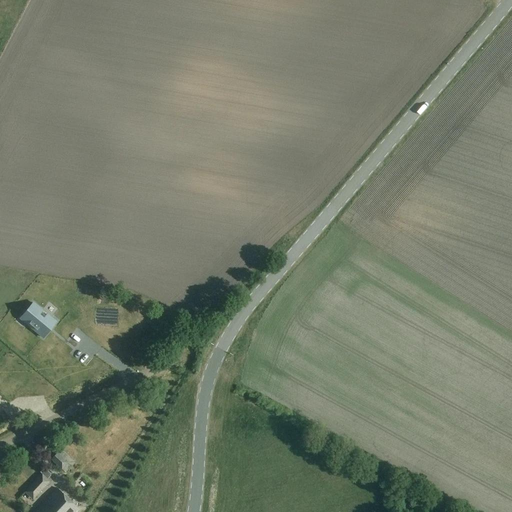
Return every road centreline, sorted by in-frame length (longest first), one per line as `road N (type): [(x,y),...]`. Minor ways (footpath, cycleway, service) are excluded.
road 1 (primary): [(193,511),(204,394),(221,344),(509,0)]
road 2 (residential): [(0,446),(162,366)]
